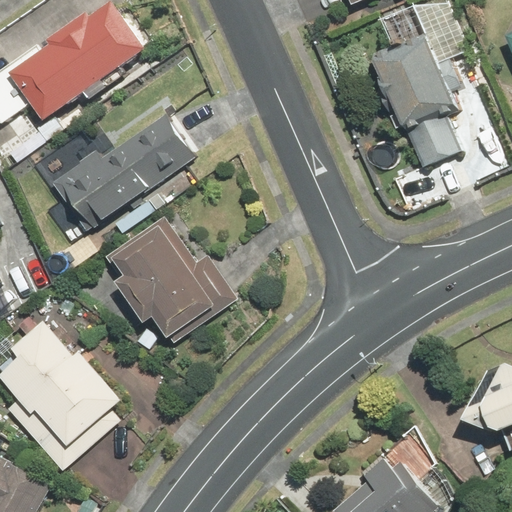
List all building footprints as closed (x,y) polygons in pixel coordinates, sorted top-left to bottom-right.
[(354,0),(359,11),(386,0),(354,0)] [(16,75),(48,120),(148,48),(116,3),(16,75)] [(462,112),(429,37),(378,59),(428,172),(466,155),(450,117),(462,112)] [(59,182),(94,232),(199,160),(164,110),(59,182)] [(167,218),(108,261),(170,346),(239,296),(210,257),(201,264),(167,218)] [(14,409),(68,470),(134,412),(81,353),(76,357),(46,322),(14,349),(23,359),(1,377),(22,401),(14,409)] [(511,361),(472,378),(496,434),(511,427),(511,361)] [(327,511),(442,511),(446,509),(397,452),(327,511)] [(40,511),(55,482),(0,456),(0,511),(40,511)]
